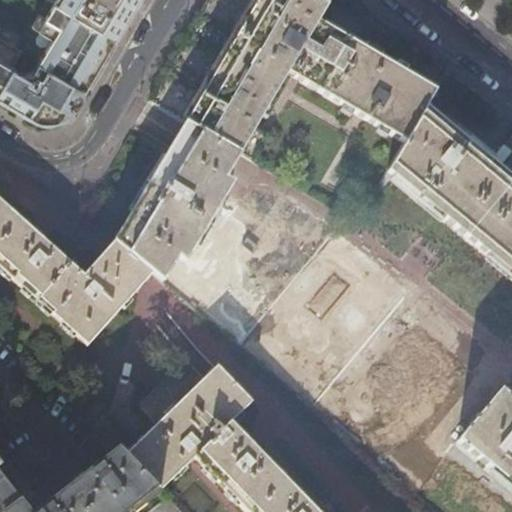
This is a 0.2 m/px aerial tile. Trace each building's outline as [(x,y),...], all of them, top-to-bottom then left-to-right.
[(99,63),(114,37),(51,0),(43,0),(34,16),(40,19),(21,52),(0,39),(0,84),(11,66),(19,52),(35,61),(84,88),(99,63)] [(51,0),(114,37),(136,0),(51,0)] [(425,108),(445,70),(424,57),(330,1),(329,0),(207,0),(148,101),(188,125),(241,155),(256,163),(271,137),(257,128),(290,73),(406,141),(425,108)] [(35,61),(29,70),(25,70),(22,73),(11,66),(0,84),(0,101),(35,123),(48,125),(62,120),(68,112),(70,113),(84,88),(35,61)] [(511,179),(498,168),(449,127),(425,108),(406,141),(390,171),(511,271),(511,179)] [(238,162),(241,155),(188,125),(114,244),(153,276),(163,283),(179,257),(187,261),(236,183),(228,177),(238,162)] [(153,276),(114,244),(87,275),(85,275),(0,199),(0,264),(91,346),(153,276)] [(168,483),(197,454),(236,416),(257,395),(220,359),(213,366),(202,376),(131,446),(168,483)] [(461,441),(511,483),(511,399),(503,391),(461,441)] [(327,511),(236,416),(197,454),(228,487),(252,511),(327,511)] [(0,511),(135,511),(143,507),(168,483),(131,446),(123,437),(31,511),(30,511),(27,508),(0,471),(0,511)]
